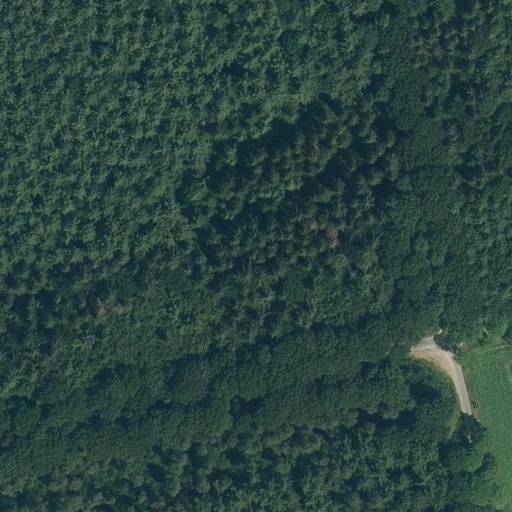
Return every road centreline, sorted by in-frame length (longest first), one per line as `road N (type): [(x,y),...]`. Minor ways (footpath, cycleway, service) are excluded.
road 1 (residential): [(447,340),(0,429)]
road 2 (unclassified): [(385,0),(447,340)]
road 3 (unclassified): [(447,340),(493,511)]
